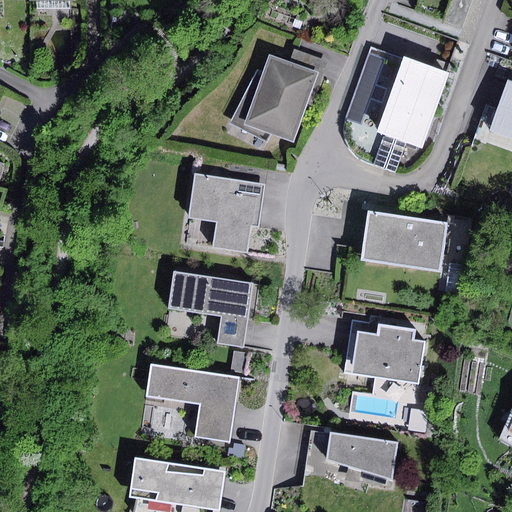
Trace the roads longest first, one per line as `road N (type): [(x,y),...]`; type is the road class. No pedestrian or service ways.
road 1 (track): [(23,511),(73,174),(102,123),(214,45),(243,0)]
road 2 (residential): [(316,158),(302,191),(257,511)]
road 3 (residential): [(316,158),(381,185),(427,175),(495,0)]
road 4 (residential): [(376,0),(316,158)]
